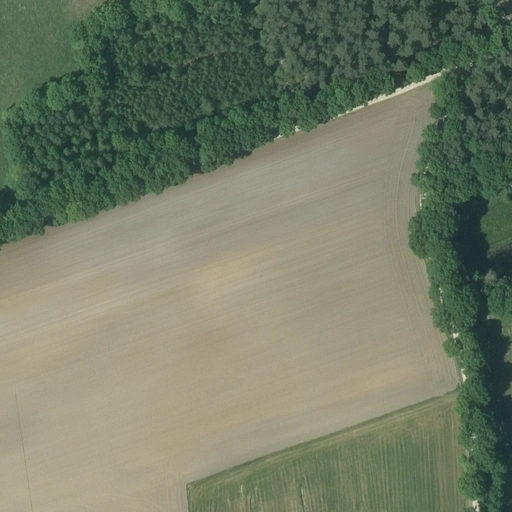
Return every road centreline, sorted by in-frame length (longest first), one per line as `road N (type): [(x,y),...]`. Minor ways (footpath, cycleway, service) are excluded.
road 1 (track): [(0,223),(283,134),(511,47)]
road 2 (track): [(471,64),(430,152),(421,203),(459,344),(471,511)]
